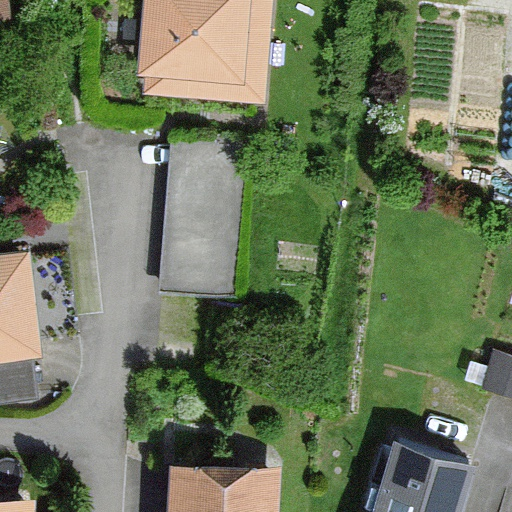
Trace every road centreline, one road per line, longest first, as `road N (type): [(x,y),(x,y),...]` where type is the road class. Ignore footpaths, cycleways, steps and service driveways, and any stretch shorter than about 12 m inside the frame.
road 1 (residential): [(139,136),(125,435)]
road 2 (residential): [(0,426),(125,435)]
